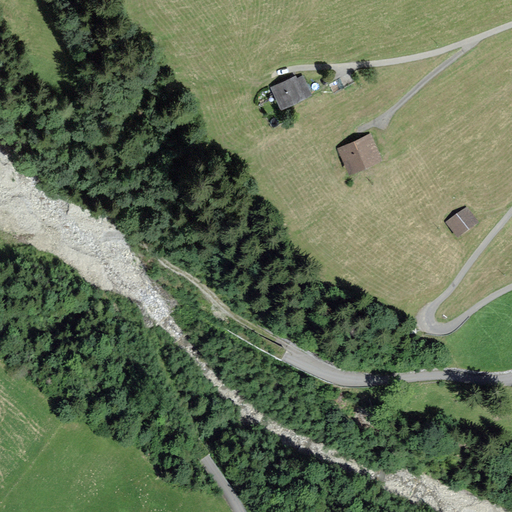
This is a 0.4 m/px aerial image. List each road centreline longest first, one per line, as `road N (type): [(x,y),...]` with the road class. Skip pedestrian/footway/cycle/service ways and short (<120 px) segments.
road 1 (unclassified): [(511,379),(384,386),(282,358),(214,319),(178,287),(149,287),(131,322),(148,379),(237,511)]
road 2 (unclassified): [(511,288),(443,331),(421,322),(511,210)]
